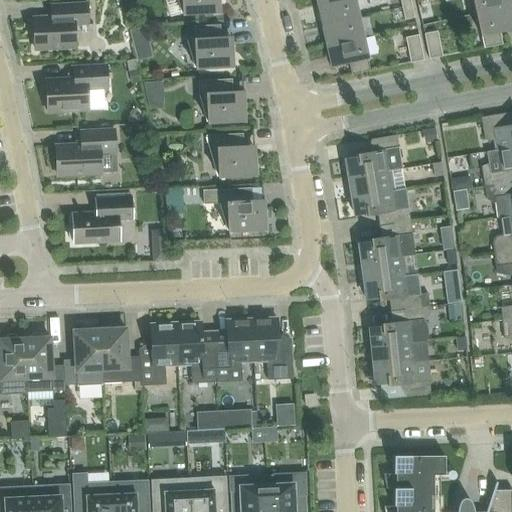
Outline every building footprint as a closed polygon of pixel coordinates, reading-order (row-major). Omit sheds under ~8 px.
[(177,0),(182,14),(183,14),(183,16),(219,14),(218,0),(177,0)] [(322,26),(358,18),(353,0),(343,0),(318,6),(322,26)] [(473,0),(476,14),(511,6),(510,0),(473,0)] [(31,33),(34,36),(35,50),(75,48),(74,26),(88,25),(87,3),(51,5),(52,18),(33,18),(34,21),(31,25),(31,33)] [(414,18),(412,6),(402,8),(405,20),(414,18)] [(476,14),(484,49),(502,45),(500,33),(511,30),(511,8),(511,6),(476,14)] [(198,26),(216,25),(216,15),(198,16),(198,26)] [(327,46),(362,38),(358,18),(322,26),(327,46)] [(220,26),(195,27),(195,39),(187,39),(187,41),(195,68),(196,68),(196,70),(232,69),(231,46),(221,46),(220,26)] [(424,34),(429,59),(442,57),(437,32),(424,34)] [(418,36),(405,38),(410,63),(423,61),(418,36)] [(362,38),(327,46),(332,68),(349,64),(351,75),(370,71),(362,38)] [(88,109),(88,108),(100,107),(99,89),(107,89),(106,66),(74,68),(75,81),(46,82),(46,85),(44,86),(42,89),(43,100),(45,103),(47,103),(48,111),(88,109)] [(198,81),(199,95),(207,122),(208,122),(208,124),(244,123),(243,100),(233,100),(232,80),(198,81)] [(497,150),(511,147),(511,125),(508,126),(506,114),(480,118),(484,140),(495,141),(497,150)] [(87,145),(56,146),(58,176),(100,174),(118,173),(115,153),(114,130),(86,131),(87,145)] [(243,134),(206,136),(217,177),(219,176),(219,179),(255,177),(254,154),(244,155),(243,134)] [(401,169),(398,149),(396,136),(371,140),(373,152),(357,155),(357,157),(345,159),(348,178),(389,171),(401,169)] [(491,186),(511,182),(511,147),(497,150),(498,159),(481,167),(484,187),(485,186),(492,185),(491,186)] [(443,176),(441,163),(432,164),(434,177),(443,176)] [(352,198),(392,191),(389,171),(348,178),(352,198)] [(511,216),(511,182),(491,186),(484,187),(486,199),(492,203),(495,203),(497,219),(501,218),(507,217),(511,216)] [(229,231),(229,233),(265,231),(264,208),(253,209),(252,188),(219,190),(204,191),(204,205),(219,204),(220,204),(227,231),(229,231)] [(405,189),(392,191),(352,198),(354,216),(366,214),(367,216),(383,214),(385,225),(410,222),(405,189)] [(119,242),(118,220),(132,219),(131,197),(95,199),(96,213),(72,214),(73,228),(69,230),(69,238),(73,240),(74,244),(119,242)] [(511,216),(507,217),(501,218),(503,234),(499,235),(496,237),(494,242),(494,246),(494,250),(495,253),(501,252),(511,250),(511,216)] [(361,262),(402,256),(414,255),(411,235),(412,235),(410,222),(385,225),(387,237),(370,239),(370,242),(359,243),(361,262)] [(456,263),(454,250),(445,251),(447,264),(456,263)] [(511,275),(511,250),(501,252),(495,253),(493,253),(496,273),(511,275)] [(364,282),(405,276),(402,256),(361,262),(364,282)] [(396,311),(431,307),(429,293),(420,294),(418,275),(405,276),(364,282),(366,300),(378,299),(379,301),(395,299),(396,311)] [(511,306),(500,308),(502,320),(511,319),(511,306)] [(432,310),(431,307),(396,311),(398,322),(381,324),(381,326),(369,328),(371,346),(428,341),(428,338),(429,335),(429,330),(428,326),(425,321),(429,316),(431,312),(432,310)] [(251,320),(254,362),(266,361),(267,380),(292,379),(291,351),(278,351),(277,318),(251,320)] [(511,319),(502,320),(503,338),(511,340),(511,319)] [(241,362),(254,362),(251,320),(226,321),(228,354),(215,354),(216,383),(242,381),(241,362)] [(216,383),(215,354),(202,355),(201,322),(175,323),(177,365),(190,365),(191,384),(216,383)] [(165,366),(177,365),(175,323),(150,325),(152,356),(139,356),(139,357),(140,382),(140,386),(166,385),(165,366)] [(140,382),(139,357),(127,357),(126,329),(120,329),(118,327),(116,325),(113,325),(111,325),(108,326),(106,327),(104,330),(100,330),(102,370),(102,384),(140,382)] [(102,370),(100,330),(95,330),(93,328),(91,327),(88,326),(86,326),(83,327),(81,329),(79,331),(74,331),(75,360),(63,361),(64,366),(64,385),(85,384),(84,371),(102,370)] [(24,339),(26,387),(27,392),(65,391),(64,385),(64,366),(52,366),(50,338),(45,338),(43,336),(40,334),(38,334),(35,334),(33,335),(30,336),(29,339),(24,339)] [(0,393),(1,394),(11,393),(11,387),(26,387),(24,339),(19,339),(18,337),(15,335),(13,335),(10,335),(7,336),(5,338),(4,340),(0,340),(0,393)] [(466,337),(456,338),(458,349),(467,349),(466,337)] [(430,361),(428,341),(371,346),(373,367),(430,361)] [(431,380),(430,361),(373,367),(375,385),(387,384),(387,386),(404,385),(405,397),(430,394),(429,380),(431,380)] [(88,440),(87,425),(73,426),(74,441),(88,440)] [(264,428),(264,442),(277,442),(276,427),(264,428)] [(264,428),(251,429),(252,443),(264,442),(264,428)] [(225,429),(205,430),(206,442),(225,441),(225,429)] [(185,431),(166,432),(167,445),(186,443),(185,431)] [(411,457),(394,456),(394,474),(396,474),(396,488),(394,488),(394,506),(396,506),(395,511),(433,511),(434,475),(445,475),(445,456),(411,457)] [(112,511),(111,483),(87,484),(86,474),(73,475),(74,511),(112,511)] [(306,511),(305,474),(267,475),(268,511),(306,511)] [(268,511),(267,475),(229,477),(230,511),(268,511)] [(188,479),(189,511),(226,511),(225,477),(188,479)] [(189,511),(188,479),(152,481),(153,511),(189,511)] [(148,511),(147,481),(111,483),(112,511),(148,511)] [(466,499),(465,498),(464,499),(462,499),(461,500),(460,501),(460,502),(459,504),(458,506),(458,508),(457,510),(457,511),(511,511),(511,489),(495,490),(497,483),(495,482),(485,511),(473,511),(473,510),(473,508),(472,506),(472,504),(470,502),(470,500),(469,500),(467,499),(466,499)] [(70,511),(69,485),(31,487),(32,511),(70,511)] [(32,511),(31,487),(0,488),(0,511),(32,511)]
